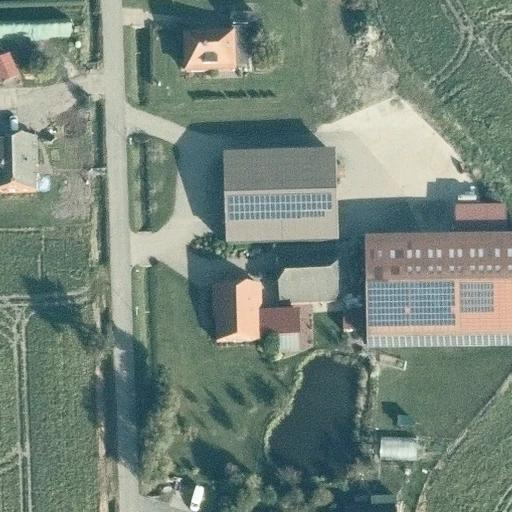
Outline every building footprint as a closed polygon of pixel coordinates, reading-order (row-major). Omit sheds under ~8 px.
[(345,55),(366,54),(364,17),(343,19),(345,55)] [(230,36),(181,38),(183,79),(238,77),(236,35),(256,34),(255,20),(230,20),(230,36)] [(7,58),(0,61),(0,86),(0,88),(17,79),(7,58)] [(34,142),(0,142),(0,192),(35,192),(34,142)] [(278,240),(337,238),(335,160),(227,163),(230,241),(278,240)] [(456,244),(368,244),(369,353),(511,351),(511,242),(509,243),(509,211),(456,211),(456,244)] [(278,240),(280,308),(339,306),(337,238),(278,240)] [(215,291),(216,346),(262,345),(262,341),(261,316),(260,289),(215,291)] [(261,316),(262,341),(301,340),(300,315),(261,316)] [(346,333),(363,332),(362,316),(345,317),(346,333)] [(383,438),(383,460),(420,461),(420,438),(383,438)]
